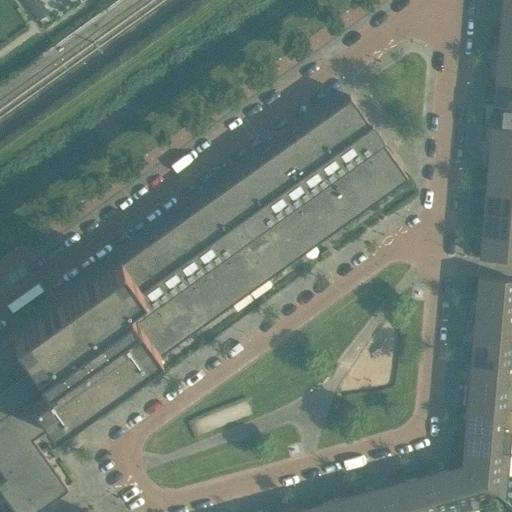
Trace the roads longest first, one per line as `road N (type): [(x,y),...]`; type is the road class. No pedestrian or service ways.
road 1 (residential): [(437,232),(420,430),(145,503),(112,452),(423,231)]
road 2 (residential): [(433,0),(0,308)]
road 3 (residential): [(437,232),(454,39),(433,0)]
